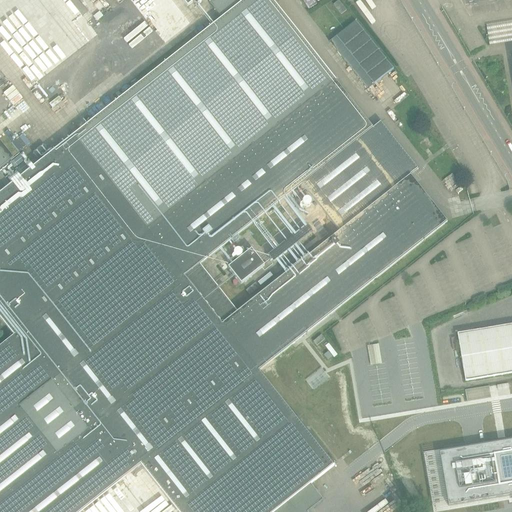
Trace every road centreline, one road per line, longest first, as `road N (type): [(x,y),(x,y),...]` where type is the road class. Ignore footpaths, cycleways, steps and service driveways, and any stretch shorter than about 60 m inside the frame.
road 1 (unknown): [(289,0),(452,210),(486,199)]
road 2 (tertiary): [(511,161),(416,0)]
road 3 (unknown): [(486,199),(491,210),(365,308)]
